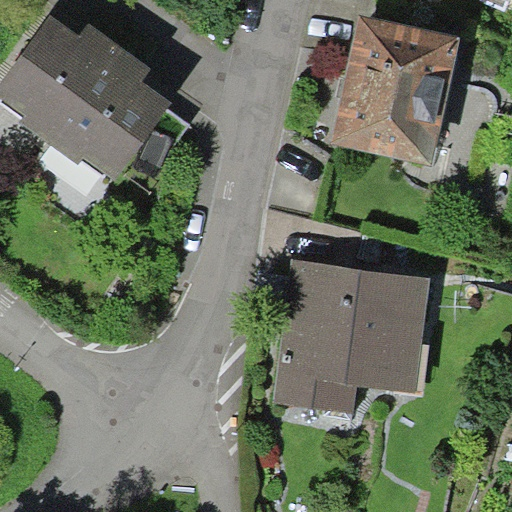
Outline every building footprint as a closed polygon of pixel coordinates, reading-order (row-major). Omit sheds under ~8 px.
[(461,37),(361,13),(331,142),(431,165),(461,37)] [(20,122),(48,143),(119,46),(88,23),(79,35),(49,14),(0,80),(0,98),(25,116),(20,122)] [(151,69),(119,46),(48,143),(78,164),(82,158),(113,180),(120,170),(166,108),(170,102),(142,81),(151,69)] [(190,126),(166,108),(120,170),(149,191),(190,126)] [(430,280),(293,260),(274,404),(354,414),(357,385),(415,393),(430,280)]
